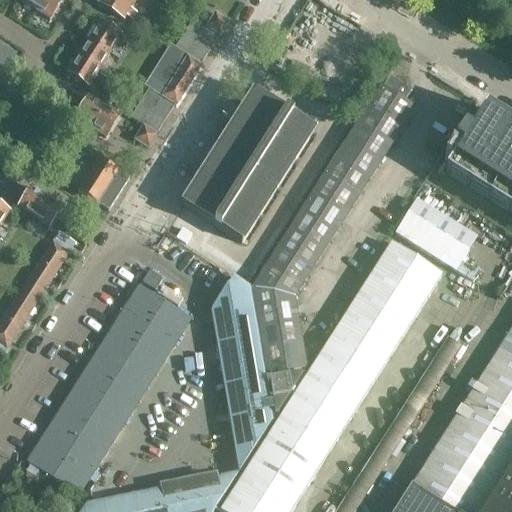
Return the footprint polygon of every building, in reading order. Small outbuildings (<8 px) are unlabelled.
[(33,11),(40,0),(16,0),(33,11)] [(50,22),(63,1),(60,0),(40,0),(33,11),(50,22)] [(142,0),(146,2),(147,0),(102,0),(99,5),(124,21),(126,18),(133,22),(137,15),(131,11),(137,0),(142,0)] [(505,2),(501,0),(468,0),(466,4),(498,18),(505,2)] [(220,38),(229,24),(215,15),(207,29),(219,37),(220,38)] [(110,55),(121,38),(101,25),(90,42),(110,55)] [(219,37),(207,29),(203,35),(215,43),(219,37)] [(215,43),(203,35),(199,41),(211,49),(215,43)] [(211,49),(199,41),(195,47),(208,55),(211,49)] [(113,60),(109,57),(110,55),(90,42),(79,59),(104,75),(113,60)] [(208,55),(195,47),(192,53),(204,61),(208,55)] [(188,59),(171,48),(165,57),(182,68),(188,59)] [(204,61),(192,53),(188,59),(200,66),(204,61)] [(182,68),(165,57),(160,65),(177,76),(182,68)] [(93,92),(104,75),(79,59),(68,76),(93,92)] [(202,67),(200,66),(188,59),(182,68),(177,76),(172,83),(167,91),(163,98),(175,106),(176,107),(202,67)] [(177,76),(160,65),(155,73),(172,83),(177,76)] [(172,83),(155,73),(151,80),(167,91),(172,83)] [(167,91),(151,80),(146,88),(163,98),(167,91)] [(294,300),(415,111),(405,104),(411,94),(390,80),(383,90),(381,89),(252,292),(266,378),(306,371),(294,300)] [(242,246),(314,132),(255,95),(183,208),(242,246)] [(175,106),(163,98),(159,104),(171,112),(175,106)] [(91,130),(104,110),(89,100),(76,120),(91,130)] [(171,112),(159,104),(155,110),(167,118),(171,112)] [(106,140),(119,119),(104,110),(91,130),(106,140)] [(160,130),(167,118),(155,110),(148,122),(160,130)] [(511,127),(486,111),(445,175),(511,217),(511,127)] [(160,130),(148,122),(144,128),(156,136),(160,130)] [(158,137),(156,136),(144,128),(135,141),(149,150),(158,137)] [(109,213),(130,180),(99,161),(79,194),(109,213)] [(34,219),(47,199),(32,189),(19,210),(34,219)] [(49,229),(62,209),(47,199),(34,219),(49,229)] [(0,228),(9,214),(0,208),(0,228)] [(68,255),(74,245),(67,240),(60,250),(68,255)] [(68,255),(60,250),(53,245),(39,267),(38,266),(35,271),(36,272),(33,277),(31,276),(28,281),(30,282),(23,293),(37,303),(68,255)] [(442,278),(392,246),(379,267),(429,299),(442,278)] [(429,299),(379,267),(365,288),(415,320),(429,299)] [(156,293),(163,282),(150,274),(143,285),(156,293)] [(272,425),(249,292),(233,282),(212,315),(239,474),(272,425)] [(415,320),(365,288),(352,308),(402,340),(415,320)] [(191,321),(141,289),(132,303),(182,335),(191,321)] [(7,351),(37,303),(23,293),(15,305),(14,304),(11,308),(12,309),(9,315),(7,314),(4,318),(6,319),(0,328),(0,346),(6,350),(7,351)] [(182,335),(132,303),(115,330),(165,362),(182,335)] [(402,340),(352,308),(339,329),(389,361),(402,340)] [(389,361),(339,329),(326,349),(376,381),(389,361)] [(165,362),(115,330),(106,343),(156,375),(165,362)] [(511,363),(511,333),(498,355),(511,363)] [(156,375),(106,343),(98,357),(147,389),(156,375)] [(376,381),(326,349),(313,370),(363,402),(376,381)] [(502,478),(511,462),(511,363),(498,355),(454,424),(483,443),(472,459),(502,478)] [(147,389),(98,357),(89,370),(139,402),(147,389)] [(139,402),(89,370),(80,384),(130,416),(139,402)] [(363,402),(313,370),(299,391),(350,423),(363,402)] [(130,416),(80,384),(72,397),(122,429),(130,416)] [(350,423),(299,391),(286,411),(336,443),(350,423)] [(122,429),(72,397),(63,411),(113,443),(122,429)] [(113,443),(63,411),(55,424),(105,456),(113,443)] [(336,443),(286,411),(273,432),(323,464),(336,443)] [(105,456),(55,424),(37,451),(87,483),(89,481),(96,486),(101,477),(94,473),(105,456)] [(480,511),(502,478),(472,459),(483,443),(454,424),(412,490),(446,511),(480,511)] [(323,464),(273,432),(260,452),(310,485),(323,464)] [(87,483),(37,451),(28,465),(78,497),(87,483)] [(310,485),(260,452),(247,473),(297,505),(310,485)] [(511,511),(511,469),(484,511),(511,511)] [(292,511),(297,505),(247,473),(234,494),(262,511),(292,511)] [(214,511),(237,477),(86,509),(84,511),(214,511)] [(446,511),(412,490),(398,511),(446,511)] [(262,511),(234,494),(221,511),(262,511)]
